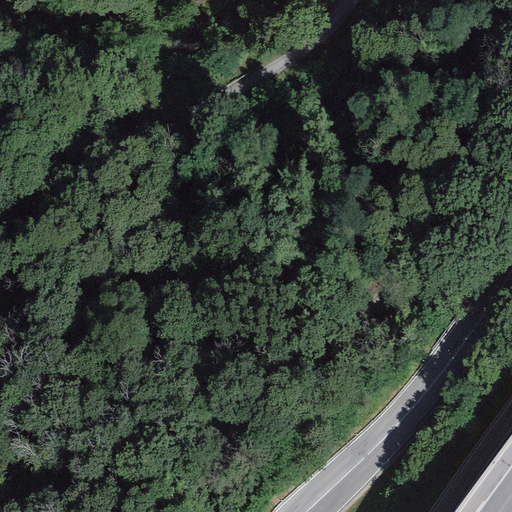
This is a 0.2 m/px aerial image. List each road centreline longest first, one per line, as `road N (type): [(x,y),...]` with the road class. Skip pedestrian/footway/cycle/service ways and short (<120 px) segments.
road 1 (unclassified): [(471,0),(478,108),(474,149),(452,212),(373,323),(222,466),(200,511)]
road 2 (unclassified): [(0,251),(326,33),(346,0)]
